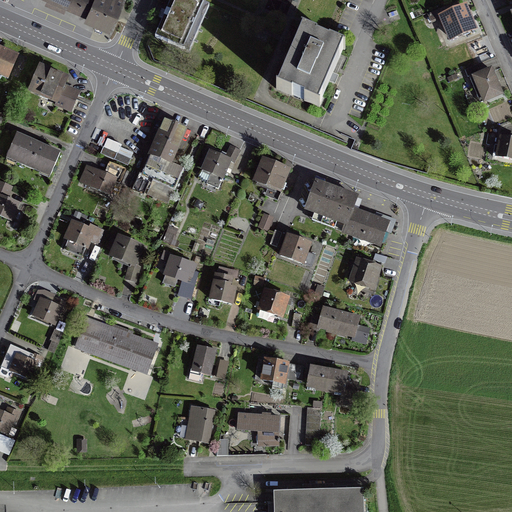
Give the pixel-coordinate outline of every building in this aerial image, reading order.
[(54,0),(87,14),(87,15),(87,16),(87,17),(87,18),(87,19),(88,19),(88,20),(89,20),(90,21),(91,21),(110,29),(123,0),(54,0)] [(198,0),(171,0),(155,37),(184,49),(204,3),(198,0)] [(432,22),(442,18),(451,39),(474,29),(465,8),(449,14),(446,8),(429,15),(432,22)] [(303,31),(278,89),(318,107),(344,48),(303,31)] [(0,74),(8,78),(17,57),(0,50),(0,74)] [(479,64),(465,70),(468,77),(482,71),(479,64)] [(67,79),(41,67),(31,91),(57,102),(56,104),(71,111),(79,94),(64,87),(67,79)] [(491,70),(470,79),(475,90),(479,88),(484,101),(501,94),(491,70)] [(140,174),(133,190),(146,196),(147,194),(168,203),(183,170),(170,164),(185,130),(165,121),(142,175),(140,174)] [(60,153),(17,135),(8,155),(18,159),(17,162),(40,172),(42,170),(51,174),(60,153)] [(511,139),(498,137),(496,145),(495,145),(493,156),(511,160),(511,139)] [(121,148),(119,154),(104,147),(101,154),(128,166),(133,153),(121,148)] [(211,152),(203,170),(211,174),(207,184),(219,189),(230,161),(234,163),(240,151),(231,147),(225,158),(211,152)] [(283,179),(287,169),(264,160),(255,181),(269,187),(265,195),(278,200),(286,181),(283,179)] [(108,172),(107,175),(88,167),(81,183),(109,195),(115,181),(119,183),(124,170),(110,164),(107,171),(107,172),(108,172)] [(0,215),(11,220),(18,203),(7,199),(12,187),(0,182),(0,215)] [(316,184),(307,209),(346,224),(343,232),(380,246),(388,224),(352,211),(357,199),(316,184)] [(264,215),(260,227),(268,230),(273,219),(264,215)] [(70,252),(82,257),(86,247),(89,240),(96,243),(102,231),(85,224),(84,227),(73,223),(66,239),(74,242),(70,252)] [(270,244),(277,247),(282,233),(275,230),(270,244)] [(289,235),(281,256),(312,267),(316,256),(307,253),(311,243),(289,235)] [(135,282),(140,267),(133,265),(141,247),(120,237),(112,256),(131,264),(126,279),(135,282)] [(175,287),(178,279),(185,282),(188,273),(192,274),(195,265),(173,257),(164,283),(175,287)] [(379,269),(358,262),(352,280),(372,287),(379,269)] [(220,267),(218,274),(217,274),(212,299),(231,304),(234,293),(228,291),(231,277),(223,276),(224,268),(220,267)] [(256,276),(255,285),(263,286),(265,278),(256,276)] [(292,299),(287,298),(288,298),(266,291),(260,310),(281,317),(285,304),(290,306),(292,299)] [(66,303),(58,300),(56,306),(42,299),(35,316),(54,324),(59,311),(62,312),(66,303)] [(320,327),(337,332),(341,314),(324,309),(322,317),(313,314),(309,328),(319,330),(320,327)] [(301,314),(294,313),(292,327),(299,328),(301,314)] [(359,319),(341,314),(337,332),(353,336),(352,341),(366,344),(369,330),(357,326),(359,319)] [(92,320),(91,324),(86,322),(83,329),(92,332),(85,352),(138,371),(145,352),(154,355),(157,348),(151,346),(152,342),(132,335),(133,332),(114,325),(113,328),(92,320)] [(55,331),(52,339),(58,342),(62,333),(55,331)] [(43,357),(35,354),(34,355),(11,345),(1,367),(30,379),(36,365),(39,367),(43,357)] [(189,379),(202,382),(204,374),(211,376),(217,350),(211,349),(210,349),(209,350),(209,351),(197,348),(192,368),(191,368),(189,379)] [(294,380),(297,366),(288,365),(288,363),(266,359),(262,380),(284,384),(285,378),(294,380)] [(229,363),(223,361),(219,376),(226,378),(229,363)] [(304,368),(297,366),(294,380),(301,381),(304,368)] [(308,385),(326,389),(329,371),(311,368),(308,385)] [(329,371),(326,389),(343,392),(342,398),(355,400),(358,384),(345,382),(347,374),(329,371)] [(214,411),(192,407),(189,426),(192,426),(189,440),(209,443),(214,411)] [(321,408),(307,407),(305,445),(319,446),(321,408)] [(0,430),(7,434),(12,421),(15,422),(19,413),(11,409),(9,415),(0,411),(0,430)] [(290,420),(289,418),(239,414),(238,429),(262,431),(263,446),(278,445),(278,436),(287,436),(289,434),(290,420)] [(15,442),(2,436),(0,440),(0,449),(10,454),(15,442)] [(230,440),(223,440),(220,454),(230,454),(230,440)] [(274,511),(364,511),(363,489),(274,492),(274,511)]
